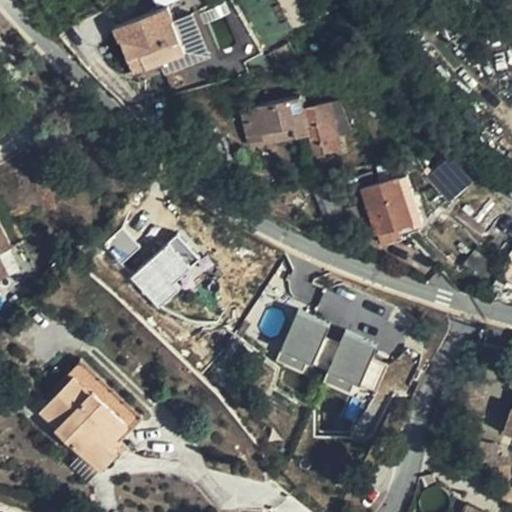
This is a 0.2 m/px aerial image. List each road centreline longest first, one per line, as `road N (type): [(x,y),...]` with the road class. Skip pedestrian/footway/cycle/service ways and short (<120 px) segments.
road 1 (residential): [(476,311),(363,271),(237,212),(165,159),(5,0)]
road 2 (residential): [(387,511),(430,391),(476,311)]
